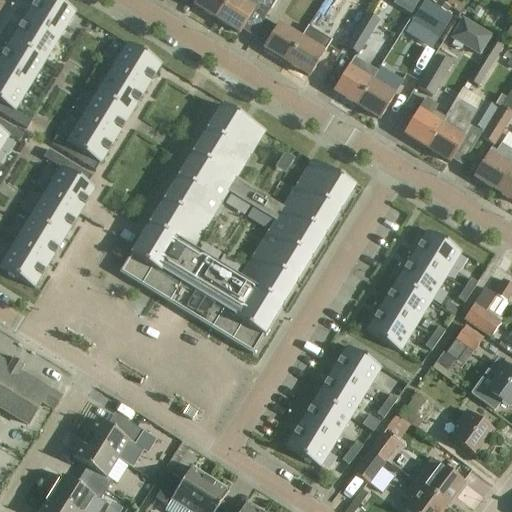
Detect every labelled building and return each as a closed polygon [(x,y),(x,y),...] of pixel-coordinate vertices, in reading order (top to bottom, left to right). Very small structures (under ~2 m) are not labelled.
[(76,14),(66,8),(66,6),(61,3),(60,3),(56,1),(56,2),(53,0),(35,0),(25,18),(60,39),(60,38),(74,15),(75,15),(76,14)] [(197,0),(192,8),(215,21),(228,0),(197,0)] [(228,0),(215,21),(239,36),(255,10),(266,17),(276,0),(228,0)] [(424,0),(411,21),(425,30),(437,12),(428,6),(431,0),(424,0)] [(462,0),(462,1),(478,8),(481,0),(462,0)] [(366,16),(345,50),(357,57),(378,23),(366,16)] [(60,39),(25,18),(10,42),(45,63),(60,39)] [(459,23),(449,39),(479,56),(491,36),(461,19),(459,23)] [(435,22),(429,32),(439,39),(446,29),(435,22)] [(263,51),(285,65),(300,40),(278,26),(263,51)] [(300,40),(285,65),(308,78),(318,61),(323,54),(331,40),(309,27),(300,40)] [(45,63),(10,42),(0,58),(0,69),(30,88),(45,63)] [(492,73),(500,77),(511,56),(511,44),(509,43),(492,73)] [(126,46),(110,70),(145,91),(160,67),(161,67),(161,66),(145,56),(146,56),(142,53),(137,49),(136,50),(125,44),(125,45),(126,46)] [(437,56),(417,89),(432,98),(452,65),(437,56)] [(343,77),(332,94),(354,107),(369,83),(376,72),(366,66),(354,58),(354,59),(347,70),(343,77)] [(413,87),(424,69),(414,63),(403,81),(413,87)] [(30,88),(0,69),(0,114),(26,131),(31,123),(29,122),(27,121),(15,113),(15,112),(29,89),(30,88)] [(145,91),(110,70),(95,95),(130,116),(145,91)] [(377,121),(388,104),(392,97),(369,83),(354,107),(377,121)] [(130,116),(95,95),(80,119),(115,141),(130,116)] [(414,118),(403,135),(425,149),(443,121),(444,118),(434,112),(436,108),(425,100),(417,113),(414,118)] [(443,121),(425,149),(448,164),(459,147),(463,140),(462,140),(468,131),(471,126),(470,126),(477,113),(455,100),(445,116),(444,118),(443,121)] [(481,133),(494,112),(495,110),(484,103),(477,113),(470,126),(471,126),(481,133)] [(250,158),(263,136),(264,134),(265,135),(265,134),(221,106),(220,107),(221,108),(206,131),(205,132),(206,132),(192,155),(191,154),(191,155),(191,156),(178,178),(177,178),(176,179),(177,179),(163,202),(162,201),(162,202),(162,203),(149,225),(148,225),(147,226),(148,226),(134,249),(134,250),(130,255),(130,254),(129,255),(130,256),(119,274),(154,296),(157,298),(168,304),(177,290),(190,299),(182,311),(190,316),(190,318),(191,318),(224,339),(231,344),(252,356),(263,338),(264,339),(264,337),(275,318),(280,310),(281,308),(282,309),(283,307),(282,307),(296,285),(297,285),(297,284),(297,283),(310,261),(311,261),(312,260),(311,260),(325,237),(325,238),(326,237),(325,236),(339,214),(340,214),(341,213),(340,213),(354,190),(355,190),(355,189),(342,181),(342,180),(338,178),(333,176),(329,173),(311,162),(310,163),(311,163),(297,186),(296,186),(295,187),(296,187),(282,209),(236,181),(249,159),(250,159),(250,158)] [(494,147),(511,116),(511,114),(500,108),(481,139),(494,147)] [(55,138),(51,146),(95,173),(100,166),(101,165),(100,165),(115,141),(80,119),(80,120),(66,144),(65,143),(64,144),(55,138)] [(23,136),(0,122),(0,151),(8,139),(9,139),(18,144),(19,141),(23,136)] [(491,150),(483,162),(473,179),(495,193),(511,167),(511,164),(511,152),(501,146),(496,153),(491,150)] [(92,179),(47,151),(42,159),(58,169),(58,170),(59,170),(44,194),(78,216),(79,215),(93,191),(94,192),(95,191),(87,186),(92,179)] [(511,167),(495,193),(511,204),(511,167)] [(78,216),(44,194),(29,219),(63,240),(78,216)] [(63,240),(29,219),(14,244),(48,265),(63,240)] [(425,234),(411,258),(445,279),(460,256),(461,255),(462,254),(451,248),(452,247),(446,243),(446,244),(442,241),(441,242),(425,232),(425,233),(425,234)] [(48,265),(14,244),(13,244),(0,266),(0,269),(8,275),(7,276),(13,280),(13,279),(17,281),(18,281),(34,290),(34,289),(48,265)] [(445,279),(411,258),(395,283),(430,304),(445,279)] [(483,292),(497,301),(498,299),(506,304),(511,294),(511,287),(502,281),(494,295),(485,289),(483,292)] [(430,304),(395,283),(380,307),(415,328),(430,304)] [(497,301),(483,292),(463,322),(490,339),(501,323),(488,314),(497,301)] [(447,301),(441,310),(453,318),(459,309),(447,301)] [(415,328),(380,307),(366,332),(365,331),(364,332),(380,342),(380,343),(384,345),(384,344),(400,354),(401,353),(400,353),(415,328)] [(188,352),(199,326),(188,321),(180,338),(176,336),(172,345),(188,352)] [(444,353),(432,370),(451,383),(455,378),(448,373),(456,362),(463,368),(483,340),(465,328),(446,355),(444,353)] [(200,330),(189,352),(206,361),(218,338),(200,330)] [(226,344),(214,370),(234,378),(245,353),(226,344)] [(345,350),(330,374),(365,395),(380,371),(381,371),(381,370),(365,360),(366,360),(361,357),(361,358),(345,348),(344,349),(345,350)] [(0,410),(26,427),(40,404),(52,411),(58,401),(56,399),(57,398),(18,374),(22,367),(13,362),(9,368),(0,362),(0,410)] [(487,373),(471,396),(481,403),(488,408),(494,412),(500,403),(507,408),(511,401),(511,372),(509,371),(500,365),(496,372),(492,377),(487,373)] [(365,395),(330,374),(315,399),(350,420),(365,395)] [(416,395),(399,418),(417,431),(422,423),(424,425),(436,410),(416,395)] [(350,420),(315,399),(300,423),(335,444),(350,420)] [(187,408),(182,416),(191,422),(194,417),(197,413),(187,408)] [(491,431),(474,419),(466,414),(456,427),(460,430),(451,442),(472,457),(491,431)] [(369,418),(362,427),(372,434),(379,425),(369,418)] [(94,422),(82,440),(116,461),(116,462),(127,469),(127,468),(132,471),(144,453),(147,455),(155,443),(141,434),(117,419),(109,431),(94,422)] [(335,444),(300,423),(285,447),(284,448),(300,458),(299,459),(304,461),(303,462),(309,465),(310,464),(320,470),(321,469),(320,469),(335,444)] [(85,469),(80,478),(104,493),(110,483),(105,480),(116,462),(116,461),(82,440),(70,459),(85,469)] [(354,474),(369,486),(386,463),(392,468),(403,454),(393,446),(383,461),(370,452),(354,474)] [(424,469),(413,484),(421,490),(444,507),(462,484),(446,472),(438,466),(431,460),(424,469)] [(188,511),(209,481),(190,469),(180,484),(169,477),(154,501),(166,508),(163,511),(188,511)] [(59,477),(48,496),(73,511),(84,511),(92,499),(98,503),(104,493),(80,478),(74,487),(59,477)] [(224,511),(218,508),(227,493),(209,481),(188,511),(224,511)] [(413,484),(402,498),(410,504),(404,511),(440,511),(444,507),(421,490),(413,484)] [(73,511),(48,496),(37,511),(73,511)]
